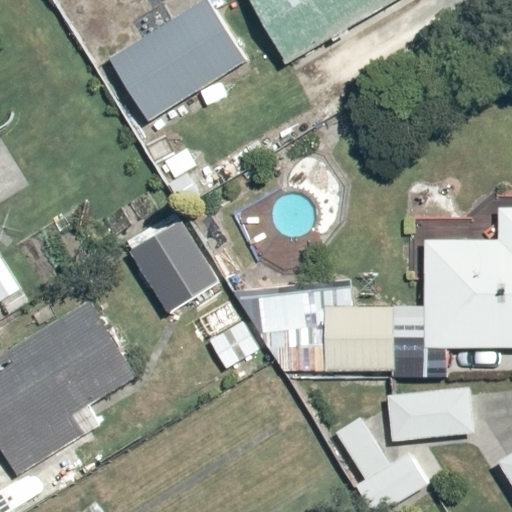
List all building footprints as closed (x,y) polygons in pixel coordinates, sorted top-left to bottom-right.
[(253,61),(215,0),(208,0),(113,59),(153,123),(253,61)] [(405,0),(254,0),(293,66),(405,0)] [(220,151),(203,126),(161,154),(177,179),(220,151)] [(511,208),(506,208),(505,242),(432,241),(431,347),(511,347),(511,208)] [(225,283),(180,212),(130,243),(174,315),(225,283)] [(129,355),(96,300),(0,356),(0,438),(22,476),(106,427),(95,408),(133,386),(118,361),(129,355)] [(400,372),(401,308),(329,307),(329,324),(294,323),(293,371),(400,372)] [(265,351),(249,319),(213,338),(229,369),(265,351)] [(478,433),(473,387),(391,395),(396,441),(478,433)] [(367,414),(339,429),(367,480),(359,484),(373,511),(388,511),(435,487),(415,450),(392,462),(367,414)]
